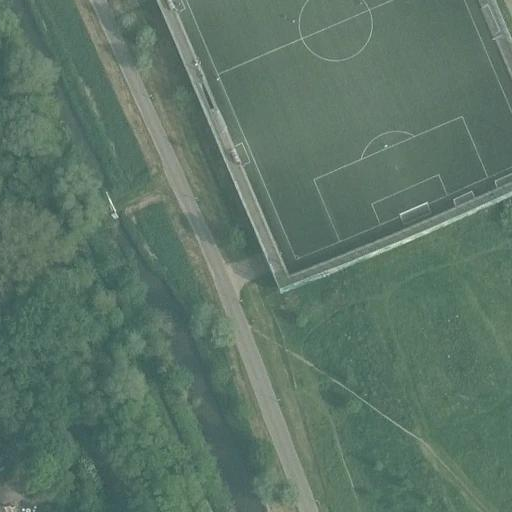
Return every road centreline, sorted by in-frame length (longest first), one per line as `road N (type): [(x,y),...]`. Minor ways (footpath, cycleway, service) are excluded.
road 1 (motorway): [(257,0),(464,511)]
road 2 (motorway): [(286,0),(493,511)]
road 3 (motorway): [(511,386),(355,0)]
road 4 (unclassified): [(309,511),(192,208)]
